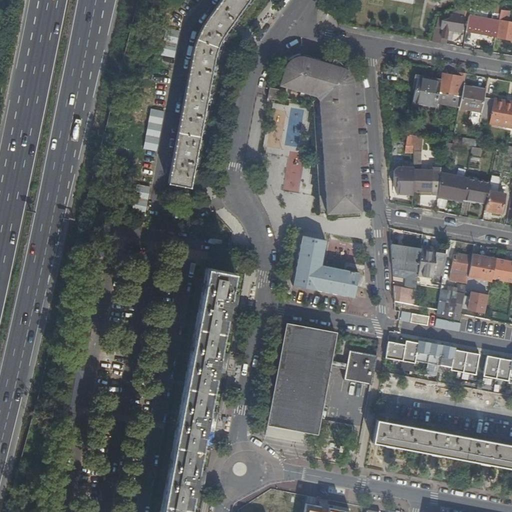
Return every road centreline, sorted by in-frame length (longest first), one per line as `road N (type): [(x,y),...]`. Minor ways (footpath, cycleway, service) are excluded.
road 1 (motorway): [(0,432),(91,0)]
road 2 (residential): [(285,23),(250,64),(233,166),(265,256),(259,304)]
road 3 (motorway): [(50,0),(0,249)]
road 4 (residential): [(259,304),(383,326),(377,215)]
road 5 (residential): [(377,215),(369,44)]
road 6 (residential): [(270,474),(419,499)]
road 7 (residential): [(259,304),(235,448)]
road 8 (residential): [(369,44),(511,70)]
road 9 (residential): [(511,241),(377,215)]
